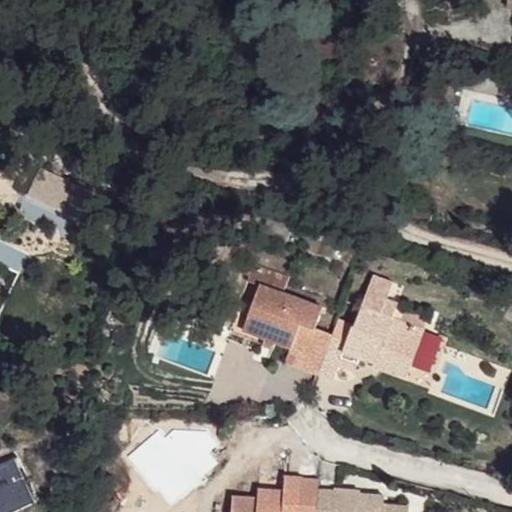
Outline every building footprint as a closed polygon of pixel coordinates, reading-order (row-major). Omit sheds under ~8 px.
[(251,279),(262,283),(263,282),(285,291),(291,276),(257,263),(251,279)] [(375,272),(346,349),(347,366),(358,366),(362,355),(377,361),(380,352),(412,364),(427,327),(393,315),(398,303),(399,301),(389,296),(395,280),(375,272)] [(263,282),(262,283),(250,317),(281,330),(277,338),(293,346),(288,357),(306,364),(320,327),(318,326),(326,305),(285,291),(263,282)] [(398,303),(393,315),(401,318),(405,306),(398,303)] [(281,330),(250,317),(246,325),(277,338),(281,330)] [(320,327),(306,364),(319,370),(334,333),(320,327)] [(334,333),(319,370),(336,376),(346,349),(347,337),(334,333)] [(380,352),(377,361),(400,369),(409,371),(412,364),(380,352)] [(0,511),(11,511),(36,500),(17,460),(19,458),(19,456),(0,465),(0,511)] [(314,511),(318,485),(317,479),(285,475),(283,490),(268,488),(266,497),(256,496),(231,493),(228,511),(314,511)] [(314,511),(405,511),(406,507),(382,504),(382,495),(358,492),(358,488),(318,485),(314,511)] [(266,497),(268,488),(258,486),(256,496),(266,497)] [(22,511),(38,504),(36,500),(11,511),(22,511)]
